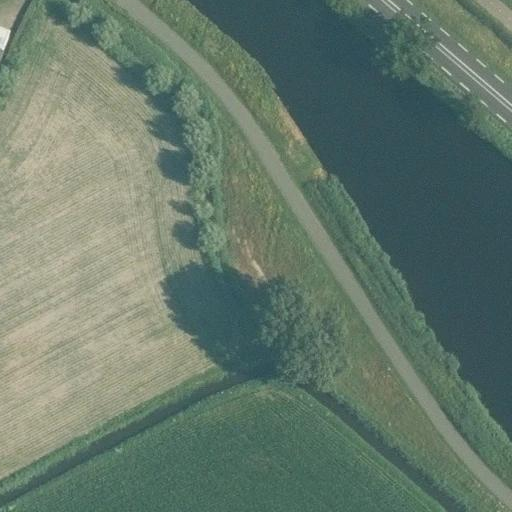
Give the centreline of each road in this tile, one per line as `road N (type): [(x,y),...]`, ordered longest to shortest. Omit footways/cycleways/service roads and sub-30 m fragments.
road 1 (unclassified): [(511,507),(443,441),(222,95),(117,0)]
road 2 (primary): [(511,117),(375,0)]
